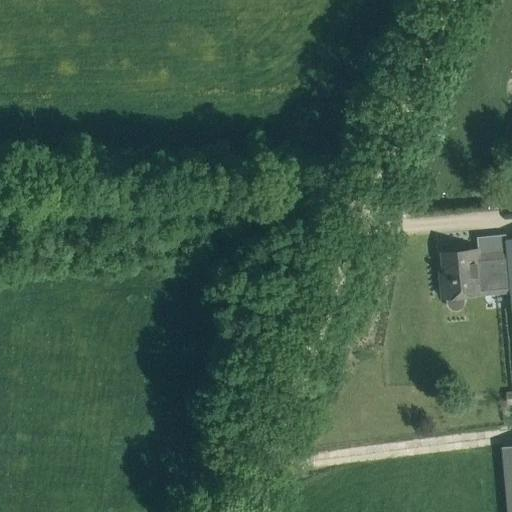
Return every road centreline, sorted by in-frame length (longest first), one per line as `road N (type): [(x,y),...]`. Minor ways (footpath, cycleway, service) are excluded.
road 1 (track): [(449,0),(241,511)]
road 2 (unclassified): [(365,202),(329,195),(0,203)]
